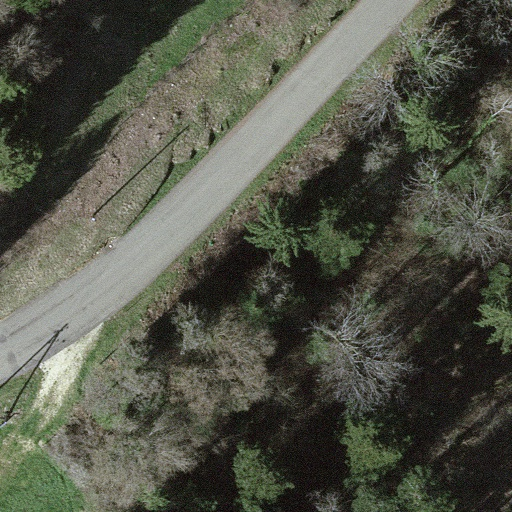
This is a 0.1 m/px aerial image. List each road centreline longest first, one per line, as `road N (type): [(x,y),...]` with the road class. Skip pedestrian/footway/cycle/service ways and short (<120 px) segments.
road 1 (unclassified): [(0,345),(154,243),(232,176),(405,0)]
road 2 (track): [(0,445),(42,392),(73,303)]
